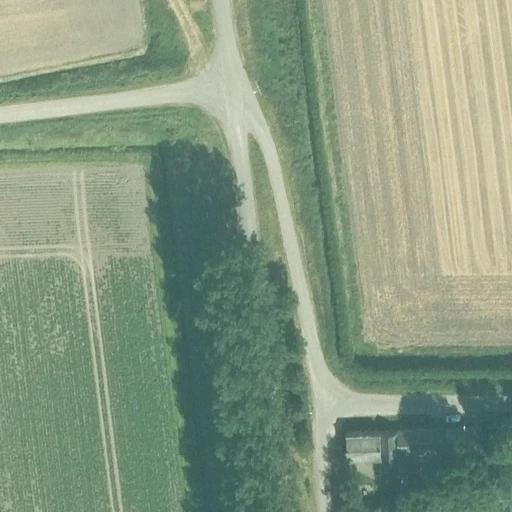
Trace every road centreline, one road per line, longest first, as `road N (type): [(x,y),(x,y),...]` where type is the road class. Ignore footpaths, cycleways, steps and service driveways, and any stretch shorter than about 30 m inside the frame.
road 1 (tertiary): [(283,511),(233,105)]
road 2 (unclassified): [(333,405),(312,346),(272,162),(261,129),(233,105)]
road 3 (unclassified): [(0,114),(230,86)]
road 4 (unclassified): [(333,405),(511,405)]
